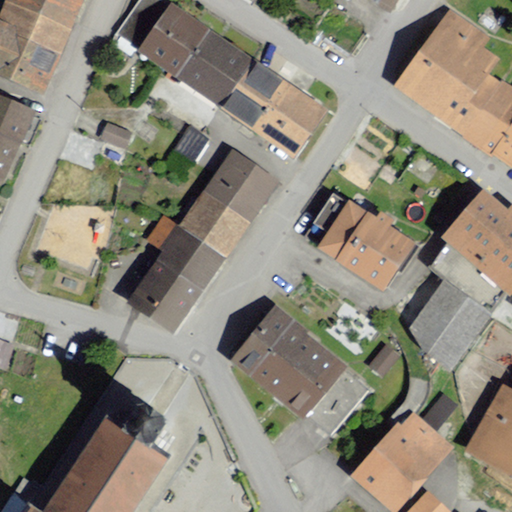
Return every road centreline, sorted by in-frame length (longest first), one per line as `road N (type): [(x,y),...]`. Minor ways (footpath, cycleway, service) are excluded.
road 1 (residential): [(365,92),(195,356)]
road 2 (residential): [(195,356),(0,292)]
road 3 (residential): [(284,511),(195,356)]
road 4 (residential): [(365,92),(213,0)]
road 5 (residential): [(511,190),(365,92)]
road 6 (residential): [(0,248),(61,113)]
road 7 (residential): [(61,113),(113,0)]
